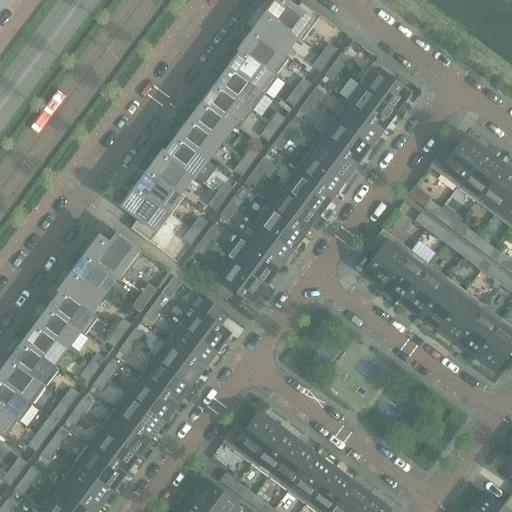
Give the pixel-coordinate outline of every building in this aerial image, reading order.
[(301,41),(320,16),(301,2),(295,9),(283,0),(274,0),(265,14),(296,37),(301,41)] [(296,37),(265,14),(252,31),(283,55),(296,37)] [(283,55),(252,31),(239,49),(275,76),(288,58),(283,55)] [(328,61),(335,51),(327,45),(320,55),(328,61)] [(275,76),(239,49),(238,50),(240,51),(228,68),(259,91),(264,95),(277,77),(275,76)] [(320,71),(328,61),(320,55),(312,65),(320,71)] [(340,71),(348,61),(340,55),(332,65),(340,71)] [(407,92),(391,80),(396,73),(377,59),(358,84),(363,87),(395,111),(409,93),(408,92),(407,92)] [(333,81),(340,71),(332,65),(325,75),(333,81)] [(259,91),(228,68),(214,85),(246,109),(259,91)] [(302,96),(309,86),(301,80),(294,90),(302,96)] [(395,111),(363,87),(358,84),(345,101),(350,105),(382,129),(395,111)] [(246,109),(214,85),(201,103),(233,126),(238,130),(251,112),(246,109)] [(315,105),(322,95),(314,89),(307,99),(315,105)] [(294,106),(302,96),(294,90),(286,100),(294,106)] [(307,115),(315,105),(307,99),(299,109),(307,115)] [(233,126),(201,103),(188,120),(220,144),(233,126)] [(382,129),(350,105),(337,122),(369,146),(382,129)] [(276,130),(283,121),(283,120),(275,114),(274,116),(271,113),(267,119),(270,121),(268,124),(276,130)] [(369,146),(337,122),(332,119),(319,136),(324,139),(356,164),(369,146)] [(220,144),(188,120),(175,138),(207,161),(220,144)] [(268,140),(276,130),(268,124),(261,134),(268,140)] [(289,140),(296,130),(288,124),(281,134),(289,140)] [(281,150),(289,140),(281,134),(273,144),(281,150)] [(356,164),(324,139),(319,136),(306,153),(311,157),(343,181),(356,164)] [(456,188),(484,151),(464,137),(463,138),(464,138),(452,154),(443,148),(429,167),(456,188)] [(175,138),(163,153),(162,155),(194,179),(207,161),(175,138)] [(250,165),(257,156),(249,150),(242,159),(250,165)] [(475,201),(502,165),(484,151),(456,188),(475,201)] [(194,179),(162,155),(163,153),(161,152),(147,171),(178,195),(191,177),(193,179),(194,179)] [(343,181),(311,157),(306,153),(293,171),(298,174),(330,198),(343,181)] [(242,175),(250,165),(242,159),(234,169),(242,175)] [(263,175),(270,165),(262,159),(255,169),(263,175)] [(493,215),(511,189),(511,172),(502,165),(475,201),(493,215)] [(255,185),(263,175),(255,169),(247,179),(255,185)] [(178,195),(147,171),(134,188),(170,216),(183,198),(178,195)] [(330,198),(298,174),(293,171),(280,188),(285,192),(317,216),(330,198)] [(224,200),(231,190),(223,184),(216,194),(224,200)] [(150,243),(170,216),(134,188),(121,205),(138,218),(130,229),(150,243)] [(317,216),(285,192),(280,188),(267,206),(271,209),(304,233),(317,216)] [(511,229),(511,228),(511,189),(493,215),(511,229)] [(216,210),(224,200),(216,194),(208,204),(216,210)] [(237,210),(244,200),(236,194),(229,204),(237,210)] [(435,217),(441,209),(431,202),(425,210),(435,217)] [(229,220),(237,210),(229,204),(221,214),(229,220)] [(304,233),(271,209),(267,206),(254,223),(258,227),(291,251),(304,233)] [(445,225),(451,217),(441,209),(435,217),(445,225)] [(425,230),(431,222),(421,214),(415,222),(425,230)] [(198,235),(205,225),(197,219),(190,229),(198,235)] [(435,237),(441,229),(431,222),(425,230),(435,237)] [(291,251),(258,227),(245,244),(278,268),(291,251)] [(211,244),(218,234),(210,228),(203,238),(211,244)] [(190,245),(198,235),(190,229),(182,239),(190,245)] [(382,287),(409,250),(382,229),(367,249),(376,255),(364,271),(363,272),(382,287)] [(471,244),(477,236),(467,229),(461,237),(471,244)] [(119,282),(142,253),(123,239),(115,249),(98,236),(84,255),(114,279),(119,282)] [(481,252),(487,244),(477,236),(471,244),(481,252)] [(203,254),(211,244),(203,238),(195,248),(203,254)] [(462,257),(468,249),(458,242),(452,250),(462,257)] [(278,268),(245,244),(232,261),(265,285),(278,268)] [(472,265),(478,257),(468,249),(462,257),(472,265)] [(400,301),(428,264),(409,250),(382,287),(400,301)] [(114,279),(84,255),(71,273),(102,296),(114,279)] [(508,272),(511,266),(511,262),(504,256),(498,264),(508,272)] [(265,285),(232,261),(219,279),(214,276),(207,286),(226,301),(234,290),(250,302),(250,303),(251,304),(265,285)] [(419,315),(446,278),(428,264),(400,301),(419,315)] [(498,284),(504,276),(494,269),(488,277),(498,284)] [(102,296),(71,273),(58,290),(60,292),(95,318),(96,318),(90,313),(102,296)] [(508,292),(511,286),(511,282),(504,276),(498,284),(508,292)] [(437,328),(465,292),(446,278),(419,315),(437,328)] [(148,302),(155,292),(147,286),(140,296),(148,302)] [(95,318),(60,292),(47,309),(78,332),(82,335),(95,318)] [(456,342),(483,306),(465,292),(437,328),(456,342)] [(140,312),(148,302),(140,296),(132,306),(140,312)] [(160,311),(168,301),(160,296),(152,306),(160,311)] [(227,333),(211,321),(219,310),(200,297),(178,327),(182,330),(214,353),(228,333),(227,332),(227,333)] [(153,321),(160,311),(152,306),(145,315),(153,321)] [(474,356),(502,320),(483,306),(456,342),(474,356)] [(78,332),(47,309),(34,326),(65,349),(78,332)] [(511,357),(511,327),(502,320),(474,356),(493,370),(494,369),(506,352),(511,357)] [(122,336),(129,327),(121,321),(114,330),(122,336)] [(65,349),(34,326),(21,343),(52,366),(65,349)] [(214,353),(182,330),(178,327),(165,344),(170,347),(201,371),(214,353)] [(114,346),(122,336),(114,330),(106,340),(114,346)] [(134,346),(142,336),(134,330),(126,340),(134,346)] [(127,356),(134,346),(126,340),(119,350),(127,356)] [(52,366),(21,343),(8,361),(39,384),(52,366)] [(201,371),(170,347),(165,344),(152,361),(157,365),(188,388),(201,371)] [(96,371),(103,361),(95,355),(88,365),(96,371)] [(39,384),(8,361),(0,371),(0,381),(26,401),(39,384)] [(188,388),(157,365),(152,361),(139,378),(144,382),(175,405),(188,388)] [(88,381),(96,371),(88,365),(80,375),(88,381)] [(109,381),(116,371),(108,365),(101,375),(109,381)] [(101,391),(109,381),(101,375),(93,385),(101,391)] [(175,405),(144,382),(139,378),(126,396),(131,399),(162,422),(175,405)] [(26,401),(0,381),(0,408),(16,420),(18,421),(31,405),(26,401)] [(70,406),(77,396),(69,390),(62,400),(70,406)] [(162,422),(131,399),(126,396),(113,413),(118,416),(149,440),(162,422)] [(83,415),(90,405),(82,399),(75,409),(83,415)] [(62,416),(70,406),(62,400),(54,410),(62,416)] [(16,420),(0,408),(0,435),(3,438),(16,420)] [(75,425),(83,415),(75,409),(67,419),(75,425)] [(249,463),(277,427),(258,412),(257,414),(245,430),(236,424),(222,443),(249,463)] [(149,440),(118,416),(113,413),(100,430),(105,434),(136,457),(149,440)] [(44,441),(51,431),(43,425),(36,435),(44,441)] [(268,477),(295,440),(277,427),(249,463),(268,477)] [(136,457),(105,434),(100,430),(87,448),(92,451),(123,474),(136,457)] [(57,450),(64,440),(56,434),(49,444),(57,450)] [(36,451),(44,441),(36,435),(28,445),(36,451)] [(286,491),(313,454),(295,440),(268,477),(286,491)] [(49,460),(57,450),(49,444),(41,454),(49,460)] [(123,474),(92,451),(87,448),(74,465),(79,468),(110,492),(123,474)] [(511,453),(498,472),(505,477),(511,482),(511,492),(509,496),(511,498),(511,453)] [(305,505),(332,468),(313,454),(286,491),(305,505)] [(18,475),(25,465),(17,459),(10,469),(18,475)] [(110,492),(79,468),(74,465),(61,482),(66,486),(97,509),(110,492)] [(314,511),(327,511),(350,482),(332,468),(305,505),(314,511)] [(10,485),(18,475),(10,469),(2,479),(10,485)] [(30,485),(38,475),(30,469),(22,479),(30,485)] [(230,490),(236,482),(226,474),(220,482),(230,490)] [(23,495),(30,485),(22,479),(15,489),(23,495)] [(235,503),(207,482),(206,481),(192,500),(208,511),(230,511),(237,504),(236,503),(235,503)] [(240,497),(246,489),(236,482),(230,490),(240,497)] [(357,511),(369,496),(350,482),(327,511),(357,511)] [(94,511),(97,509),(66,486),(53,503),(65,511),(94,511)] [(511,511),(511,498),(509,496),(501,507),(490,499),(490,498),(484,493),(469,511),(511,511)] [(386,511),(387,511),(388,510),(369,496),(357,511),(386,511)] [(208,511),(192,500),(182,511),(208,511)] [(259,511),(270,511),(273,509),(263,502),(257,510),(259,511)] [(0,511),(10,511),(12,509),(4,503),(0,508),(0,511)] [(65,511),(53,503),(46,511),(65,511)]
